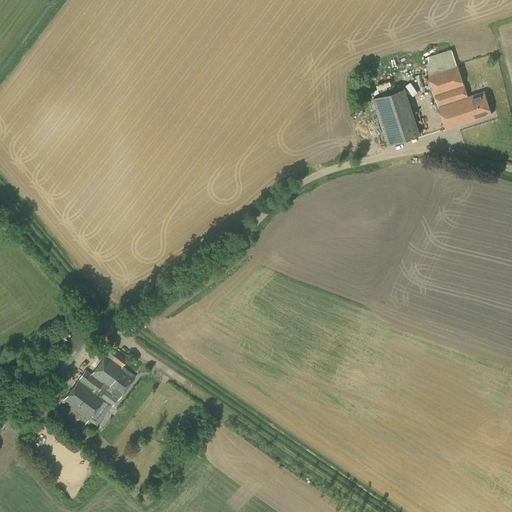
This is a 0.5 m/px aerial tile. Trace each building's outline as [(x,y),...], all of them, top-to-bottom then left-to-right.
[(483,90),(468,96),(464,86),(458,66),(429,75),(436,95),(447,129),(491,114),(483,90)] [(381,93),(393,92),(391,81),(379,83),(381,93)] [(408,88),(373,98),(387,145),(421,136),(408,88)] [(88,349),(95,341),(90,337),(78,328),(44,374),(56,382),(83,345),(88,349)] [(121,366),(127,359),(111,347),(91,374),(86,370),(57,409),(81,428),(104,398),(112,404),(117,397),(118,398),(135,377),(121,366)] [(19,453),(13,459),(23,470),(29,464),(19,453)]
